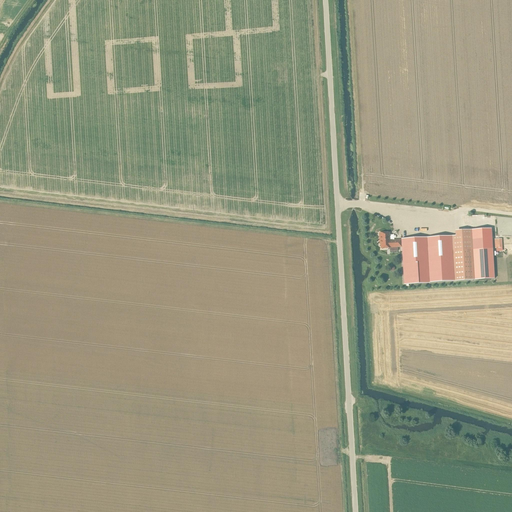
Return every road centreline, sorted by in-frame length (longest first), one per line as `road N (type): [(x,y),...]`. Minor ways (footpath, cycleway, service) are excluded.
road 1 (unclassified): [(355,511),(324,0)]
road 2 (track): [(337,204),(475,227)]
